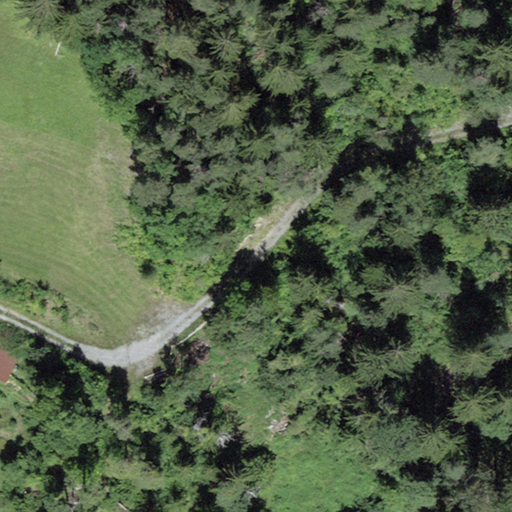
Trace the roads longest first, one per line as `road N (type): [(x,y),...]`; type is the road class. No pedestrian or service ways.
road 1 (track): [(511,103),(376,150),(325,179),(134,352)]
road 2 (track): [(0,367),(70,373),(134,352)]
